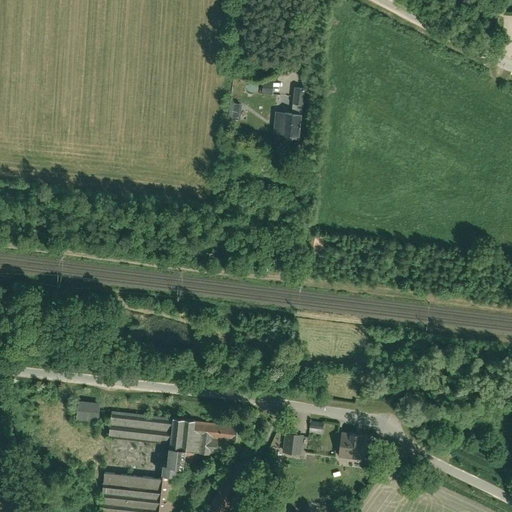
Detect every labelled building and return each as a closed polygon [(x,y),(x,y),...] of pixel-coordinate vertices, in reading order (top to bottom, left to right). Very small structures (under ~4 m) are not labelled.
[(296,88),(293,114),(304,115),(305,105),(309,106),(310,89),(296,88)] [(244,104),(232,103),(230,119),(243,120),(244,104)] [(293,114),(286,113),(284,135),(307,137),(309,115),(304,115),(293,114)] [(290,194),(276,192),(275,202),(288,204),(290,194)] [(305,249),(324,254),(328,236),(310,232),(305,249)] [(102,396),(83,394),(81,413),(91,414),(103,416),(106,396),(102,396)] [(179,412),(116,404),(112,431),(175,439),(179,412)] [(179,412),(175,439),(175,442),(194,444),(198,445),(202,415),(179,412)] [(220,417),(209,416),(206,433),(209,433),(234,436),(245,437),(246,432),(247,421),(220,417)] [(329,418),(314,416),(312,426),(327,428),(329,418)] [(372,430),(344,426),(341,450),(369,454),(372,430)] [(232,451),(234,436),(209,433),(207,448),(232,451)] [(301,434),(285,433),(284,452),(300,453),(301,434)] [(191,464),(194,444),(175,442),(173,459),(170,459),(169,470),(181,471),(185,472),(186,463),(191,464)] [(246,449),(243,455),(253,460),(256,454),(249,450),(246,449)] [(243,455),(239,453),(223,482),(212,501),(226,508),(253,460),(243,455)] [(18,454),(12,455),(15,476),(25,475),(22,454),(18,454)] [(134,511),(163,511),(168,474),(108,467),(103,508),(134,511)] [(175,511),(181,471),(169,470),(168,474),(163,511),(175,511)]
